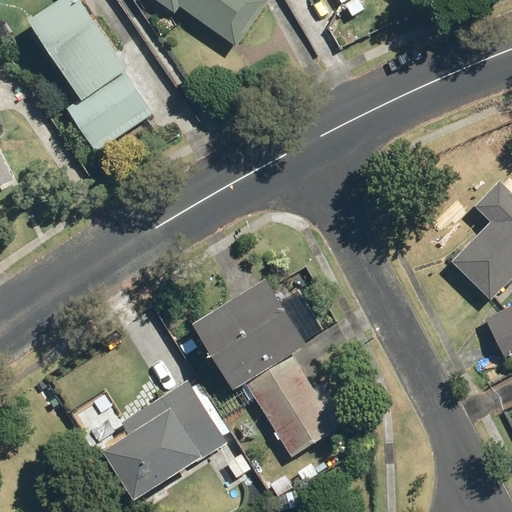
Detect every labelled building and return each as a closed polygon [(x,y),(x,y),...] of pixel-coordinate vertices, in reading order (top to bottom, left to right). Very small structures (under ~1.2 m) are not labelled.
[(78,0),(74,0),(32,29),(82,102),(68,112),(98,156),(155,118),(127,78),(130,76),(78,0)] [(152,0),(177,17),(182,11),(239,51),(271,5),(263,0),(152,0)] [(0,191),(17,183),(0,149),(0,191)] [(492,225),(453,264),(493,302),(511,282),(511,193),(501,183),(476,209),(492,225)] [(268,283),(194,328),(235,394),(248,386),(293,460),(339,432),(337,428),(346,423),(323,386),(315,391),(294,358),(308,349),(268,283)] [(511,308),(487,321),(510,368),(511,366),(511,308)] [(131,439),(105,455),(136,504),(229,446),(199,397),(189,383),(123,424),(131,439)]
